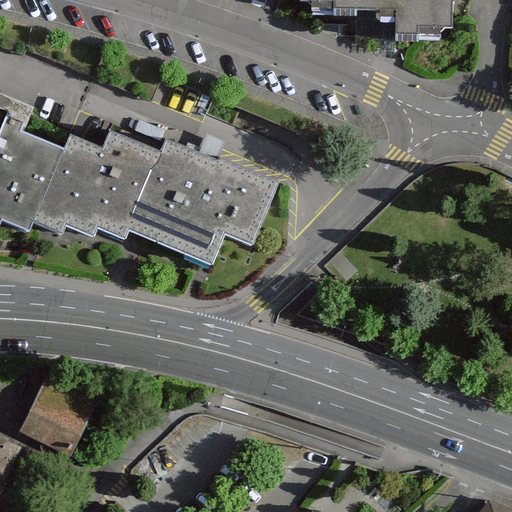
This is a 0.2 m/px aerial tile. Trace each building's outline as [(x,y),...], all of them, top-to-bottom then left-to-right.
[(307,0),(307,7),(398,7),(398,26),(459,26),(458,0),(307,0)] [(34,219),(55,223),(89,140),(71,133),(66,145),(29,130),(34,118),(10,108),(0,131),(0,220),(1,217),(30,229),(34,219)] [(89,140),(55,223),(99,240),(102,231),(129,241),(133,232),(216,265),(228,233),(270,250),(294,189),(171,140),(166,153),(125,137),(119,152),(89,140)] [(104,404),(56,380),(30,434),(78,458),(104,404)] [(0,414),(10,395),(0,389),(0,414)] [(25,448),(0,434),(0,490),(2,492),(0,495),(0,504),(14,511),(27,511),(39,488),(12,474),(25,448)]
